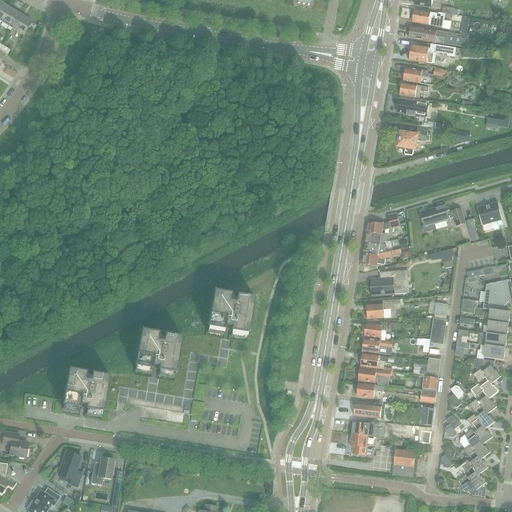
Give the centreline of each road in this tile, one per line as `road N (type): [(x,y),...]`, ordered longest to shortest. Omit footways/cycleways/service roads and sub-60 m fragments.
road 1 (secondary): [(294,511),(296,457),(310,420),(370,64)]
road 2 (track): [(0,359),(338,182)]
road 3 (residential): [(476,500),(428,499),(460,253),(482,249)]
road 4 (residential): [(370,64),(74,9)]
road 5 (track): [(297,203),(174,115)]
road 6 (residential): [(0,129),(39,78),(74,9)]
